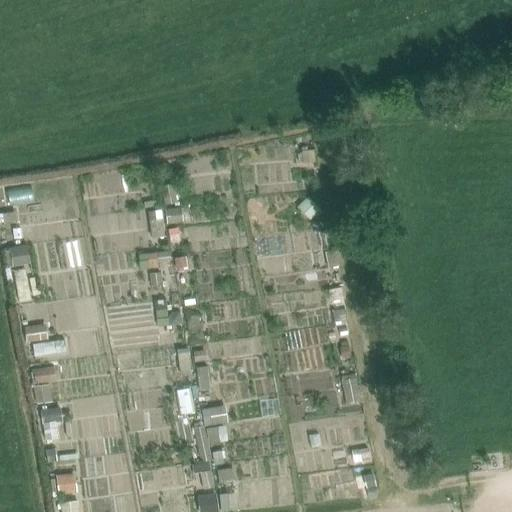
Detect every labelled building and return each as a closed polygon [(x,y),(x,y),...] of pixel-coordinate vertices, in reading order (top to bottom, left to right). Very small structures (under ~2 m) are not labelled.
[(312,200),(301,211),(309,219),(320,208),(312,200)] [(15,264),(36,260),(32,243),(12,247),(15,264)] [(170,251),(148,254),(149,266),(159,265),(159,263),(171,261),(170,251)] [(341,287),(329,290),(331,300),(343,298),(341,287)] [(345,308),(332,310),(335,326),(348,323),(345,308)] [(199,315),(187,317),(190,337),(202,335),(199,315)] [(39,325),(25,327),(27,342),(41,340),(39,325)] [(341,346),(340,347),(342,358),(351,357),(349,341),(341,343),(341,346)] [(49,368),(34,369),(35,384),(51,382),(49,368)] [(356,377),(342,379),(347,405),(361,402),(356,377)] [(369,448),(360,450),(363,462),(371,460),(369,448)] [(210,461),(192,464),(194,473),(200,472),(211,470),(210,461)] [(61,473),(62,490),(82,489),(80,471),(61,473)] [(234,490),(203,495),(205,511),(211,511),(237,508),(234,490)] [(80,511),(80,499),(66,500),(66,511),(80,511)]
